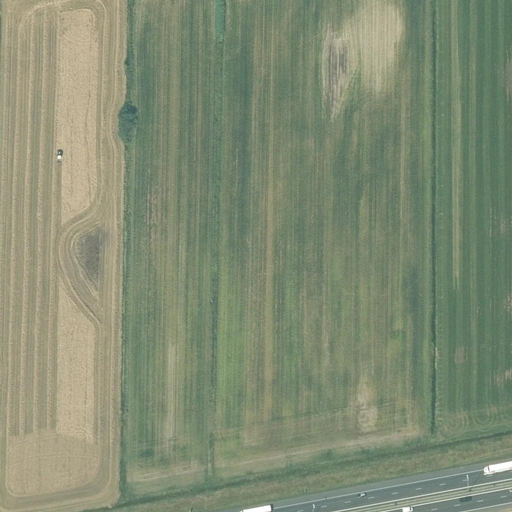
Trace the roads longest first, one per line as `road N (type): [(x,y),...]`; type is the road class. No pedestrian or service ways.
road 1 (secondary): [(0,464),(511,369)]
road 2 (secondary): [(511,355),(0,448)]
road 3 (motorway): [(511,471),(290,511)]
